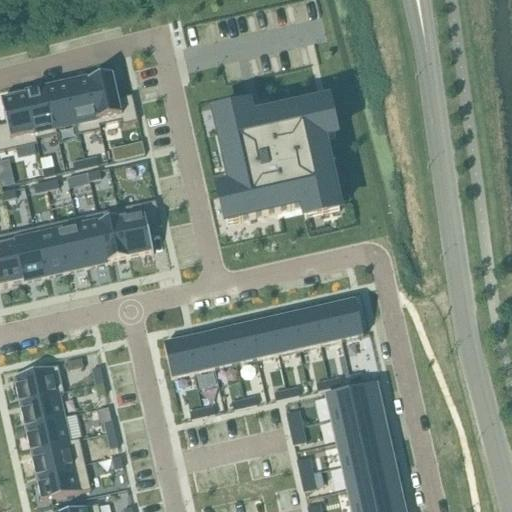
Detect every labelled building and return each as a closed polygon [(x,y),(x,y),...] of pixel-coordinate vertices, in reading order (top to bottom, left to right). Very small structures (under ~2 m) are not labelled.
[(112,79),(88,84),(98,128),(122,123),(122,127),(137,124),(131,99),(117,102),(112,79)] [(88,84),(67,89),(76,128),(78,137),(99,132),(98,128),(88,84)] [(67,89),(46,94),(54,133),(76,128),(67,89)] [(46,94),(25,99),(35,143),(55,138),(54,133),(46,94)] [(5,127),(0,128),(0,154),(36,146),(35,143),(25,99),(0,104),(5,127)] [(251,109),(208,119),(224,190),(213,193),(223,236),(299,219),(301,230),(344,220),(328,149),(339,146),(329,104),(254,121),(251,109)] [(121,150),(110,152),(113,166),(124,163),(121,150)] [(95,162),(84,164),(86,172),(97,169),(95,162)] [(84,164),(72,167),(74,174),(86,172),(84,164)] [(53,171),(42,174),(44,181),(55,179),(53,171)] [(98,175),(87,178),(89,185),(100,182),(98,175)] [(87,178),(79,180),(81,190),(89,188),(89,185),(87,178)] [(11,180),(0,182),(0,186),(1,191),(13,188),(11,180)] [(79,180),(66,183),(68,193),(76,190),(81,190),(79,180)] [(57,184),(45,187),(47,194),(59,192),(57,184)] [(45,187),(33,190),(35,197),(47,194),(45,187)] [(15,194),(3,197),(4,204),(16,201),(15,194)] [(154,205),(117,213),(128,263),(152,258),(146,232),(160,229),(154,205)] [(117,213),(96,218),(107,268),(128,263),(117,213)] [(96,218),(76,223),(87,272),(107,268),(96,218)] [(76,223),(55,227),(66,277),(87,272),(76,223)] [(55,227),(33,232),(44,282),(66,277),(55,227)] [(33,232),(11,237),(22,287),(44,282),(33,232)] [(11,237),(0,239),(0,291),(22,287),(11,237)] [(354,306),(332,311),(339,345),(361,340),(354,306)] [(332,311),(311,316),(318,349),(339,345),(332,311)] [(311,316),(290,321),(298,354),(318,349),(311,316)] [(290,321),(268,326),(276,359),(298,354),(290,321)] [(268,326),(247,330),(255,364),(276,359),(268,326)] [(247,330),(227,335),(234,368),(255,364),(247,330)] [(227,335),(205,340),(212,373),(234,368),(227,335)] [(205,340),(184,345),(191,378),(212,373),(205,340)] [(184,345),(162,349),(170,383),(191,378),(184,345)] [(98,372),(91,373),(94,387),(102,385),(98,372)] [(56,373),(14,382),(19,406),(56,398),(61,397),(56,373)] [(360,377),(348,380),(350,388),(362,386),(360,377)] [(339,382),(327,385),(329,393),(341,390),(339,382)] [(102,385),(94,387),(97,400),(105,399),(102,385)] [(327,385),(315,387),(317,396),(328,393),(329,393),(327,385)] [(375,389),(324,400),(329,425),(381,413),(375,389)] [(296,392),(285,394),(287,402),(298,400),(296,392)] [(285,394),(273,397),(275,405),(287,402),(285,394)] [(56,398),(19,406),(24,431),(62,422),(56,398)] [(255,401),(243,403),(245,412),(256,409),(255,401)] [(243,403),(231,406),(233,414),(245,412),(243,403)] [(212,410),(200,413),(202,421),(214,419),(212,410)] [(200,413),(189,415),(191,424),(202,421),(200,413)] [(381,413),(329,425),(334,448),(386,437),(381,413)] [(298,415),(286,418),(288,426),(299,423),(298,415)] [(62,422),(24,431),(30,456),(67,447),(62,422)] [(299,423),(288,426),(290,433),(301,431),(299,423)] [(111,424),(103,426),(106,440),(114,438),(111,424)] [(301,431),(290,433),(291,441),(303,439),(301,431)] [(386,437),(334,448),(340,471),(391,460),(386,437)] [(114,438),(106,440),(109,453),(117,452),(114,438)] [(303,439),(291,441),(293,449),(305,447),(303,439)] [(67,447),(30,456),(35,480),(77,471),(82,469),(77,445),(72,446),(67,447)] [(119,460),(111,462),(114,474),(122,473),(119,460)] [(391,460),(340,471),(345,495),(396,483),(391,460)] [(308,462),(297,465),(298,473),(310,470),(308,462)] [(77,471),(35,480),(40,505),(83,495),(88,494),(82,469),(77,471)] [(310,470),(298,473),(300,480),(312,478),(310,470)] [(312,478),(300,480),(302,488),(313,485),(312,478)] [(396,483),(345,495),(348,511),(378,511),(402,507),(396,483)] [(313,485),(302,488),(304,496),(315,494),(313,485)]
